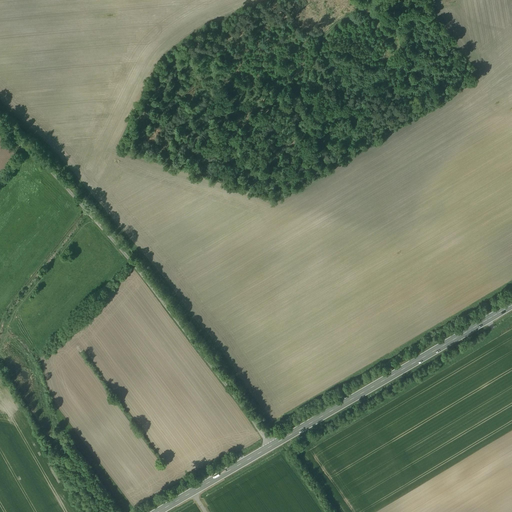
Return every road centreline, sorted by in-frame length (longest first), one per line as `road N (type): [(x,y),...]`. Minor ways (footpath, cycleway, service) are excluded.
road 1 (unclassified): [(271,445),(98,227),(0,127)]
road 2 (secondary): [(271,445),(511,304)]
road 3 (secondary): [(158,511),(271,445)]
